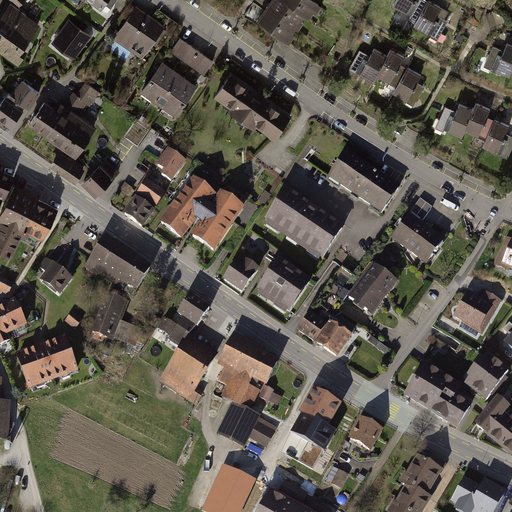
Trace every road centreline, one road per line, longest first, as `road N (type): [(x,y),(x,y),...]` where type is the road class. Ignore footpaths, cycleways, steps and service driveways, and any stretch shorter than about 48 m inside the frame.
road 1 (tertiary): [(372,400),(0,144)]
road 2 (residential): [(170,0),(388,147),(504,213)]
road 3 (residential): [(504,213),(372,400)]
road 4 (tertiary): [(511,470),(372,400)]
